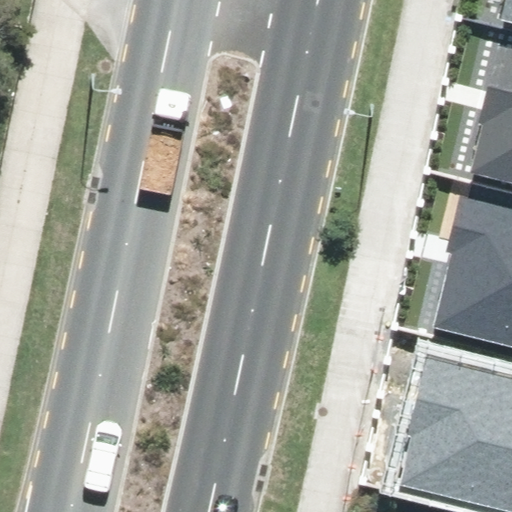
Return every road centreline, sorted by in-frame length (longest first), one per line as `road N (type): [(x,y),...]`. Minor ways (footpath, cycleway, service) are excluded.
road 1 (secondary): [(324,0),(209,511)]
road 2 (secondary): [(83,511),(195,3)]
